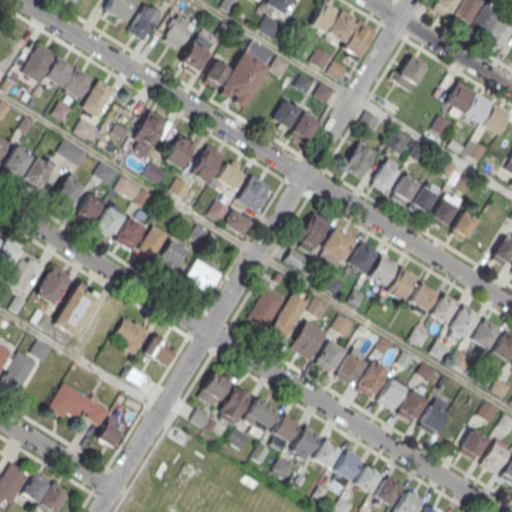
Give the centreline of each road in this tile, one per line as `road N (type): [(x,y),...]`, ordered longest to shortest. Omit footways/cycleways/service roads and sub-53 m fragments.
road 1 (residential): [(411,0),(96,511)]
road 2 (residential): [(0,204),(497,511)]
road 3 (residential): [(511,305),(16,0)]
road 4 (residential): [(366,0),(511,89)]
road 5 (residential): [(0,419),(111,488)]
